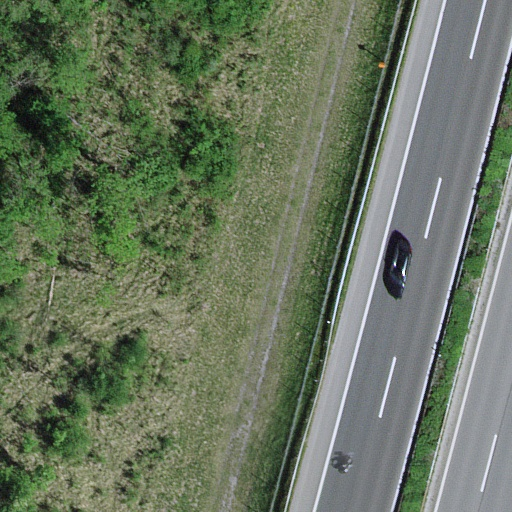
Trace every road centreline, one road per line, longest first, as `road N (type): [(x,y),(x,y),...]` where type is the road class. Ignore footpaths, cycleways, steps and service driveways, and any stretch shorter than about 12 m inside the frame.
road 1 (motorway): [(485,0),(350,511)]
road 2 (track): [(222,511),(347,0)]
road 3 (motorway): [(468,511),(511,347)]
